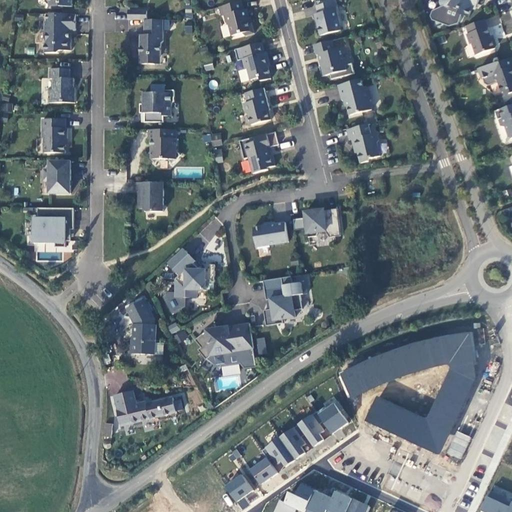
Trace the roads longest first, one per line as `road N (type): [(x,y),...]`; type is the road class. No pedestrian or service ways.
road 1 (tertiary): [(98,511),(325,347),(472,284)]
road 2 (residential): [(97,0),(93,258),(74,285)]
road 3 (unclassified): [(0,265),(50,306),(88,361),(88,474),(97,511)]
road 4 (unclassified): [(499,251),(401,0)]
road 5 (residential): [(325,178),(328,190),(246,198),(232,208),(239,297),(225,301)]
road 6 (residential): [(279,0),(325,178)]
road 7 (unclassified): [(384,0),(443,163)]
road 8 (residential): [(510,383),(448,511)]
